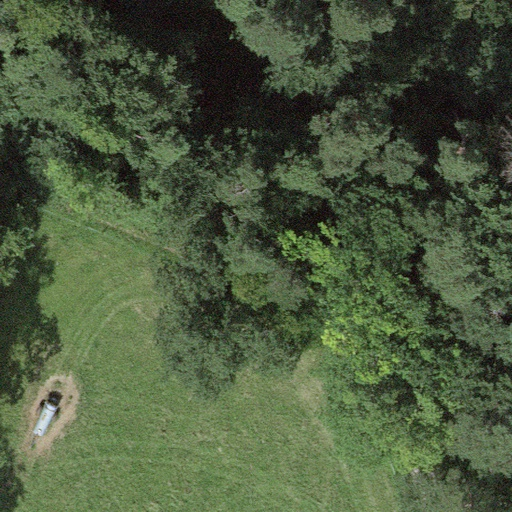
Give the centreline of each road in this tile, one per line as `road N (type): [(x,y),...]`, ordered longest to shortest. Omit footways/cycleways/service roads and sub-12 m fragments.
road 1 (track): [(435,511),(259,0)]
road 2 (track): [(44,178),(372,335)]
